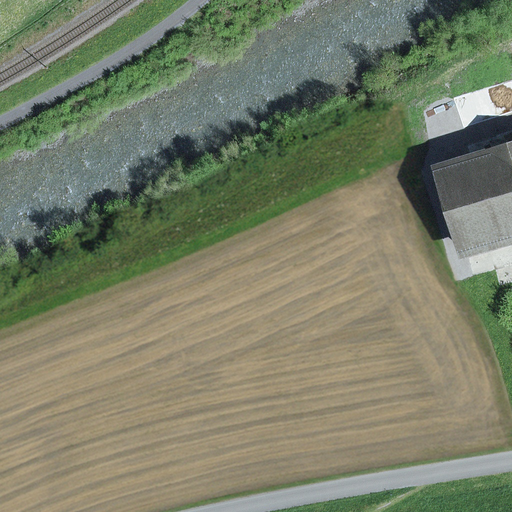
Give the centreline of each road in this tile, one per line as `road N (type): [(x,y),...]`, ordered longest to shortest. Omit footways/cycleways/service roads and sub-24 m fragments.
road 1 (unclassified): [(219,511),(511,461)]
road 2 (track): [(197,0),(125,53),(0,121)]
